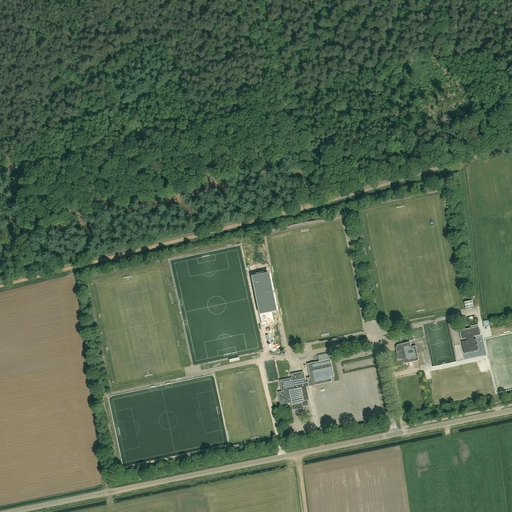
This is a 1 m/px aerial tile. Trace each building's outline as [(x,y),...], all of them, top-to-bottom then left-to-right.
[(279,317),(269,270),(251,274),(261,321),(279,317)] [(465,308),(465,309),(465,310),(474,308),(473,307),(472,300),(464,302),(465,308)] [(470,326),(470,328),(459,330),(461,339),(466,338),(466,341),(462,342),(464,354),(478,350),(476,339),(473,339),(473,337),(481,335),(479,326),(478,326),(478,325),(470,326)] [(398,350),(396,350),(398,360),(403,359),(404,364),(419,360),(415,346),(411,347),(410,342),(400,344),(400,347),(398,349),(398,350)] [(334,376),(330,359),(307,364),(310,377),(307,378),(308,382),(309,386),(332,382),(331,377),(334,376)] [(309,386),(308,382),(305,382),(303,372),(291,374),(292,378),(280,381),(282,392),(279,393),(281,405),(291,402),(292,410),(304,408),(304,407),(309,406),(308,401),(309,401),(306,387),(309,386)]
